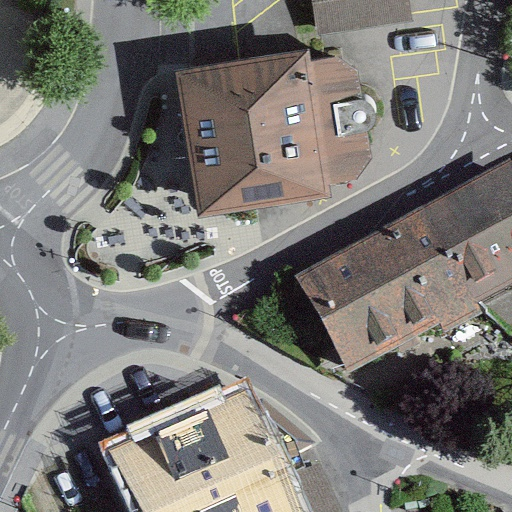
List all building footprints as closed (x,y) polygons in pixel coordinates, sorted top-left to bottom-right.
[(407,0),(311,0),(317,35),(411,22),(407,0)] [(341,54),(314,58),(312,47),(305,48),(243,58),(200,64),(179,68),(202,212),(335,191),(334,180),(361,176),(376,154),(372,128),(380,122),(382,110),(376,99),(367,96),(362,67),(341,54)] [(511,161),(511,162),(423,210),(449,258),(476,307),(511,287),(511,161)] [(194,214),(153,182),(125,218),(166,250),(194,214)] [(423,210),(295,279),(348,376),(439,327),(444,336),(481,316),(476,307),(449,258),(423,210)] [(252,393),(109,454),(133,511),(302,511),(284,468),(252,393)]
